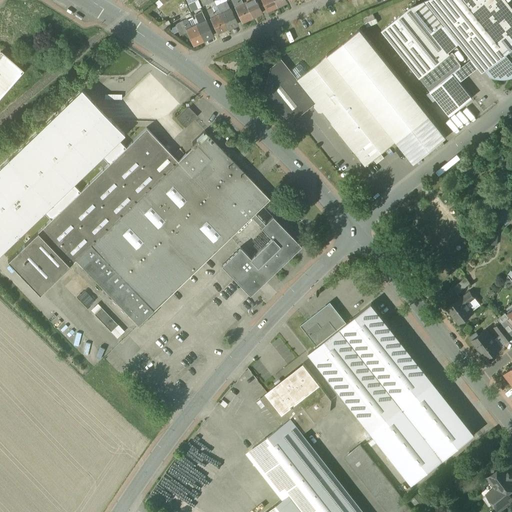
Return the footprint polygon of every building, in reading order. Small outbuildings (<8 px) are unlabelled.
[(245,3),(243,4),(240,0),(232,0),(243,22),(252,18),(245,3)] [(262,13),(255,0),(246,0),(248,1),(245,3),(252,18),(256,16),(256,17),(261,15),(261,14),(262,13)] [(273,0),(262,0),(267,11),(277,7),(273,0)] [(505,0),(427,0),(411,7),(406,11),(422,31),(428,26),(429,26),(443,14),(487,69),(511,49),(511,8),(507,2),(505,0)] [(198,1),(189,5),(192,11),(201,7),(198,1)] [(237,25),(226,2),(222,4),(222,5),(220,6),(223,13),(221,14),(228,29),(237,25)] [(221,14),(218,15),(215,8),(212,9),(212,8),(207,10),(218,34),(228,29),(221,14)] [(422,31),(406,11),(382,31),(420,78),(444,59),(437,50),(422,31)] [(213,36),(206,21),(206,20),(202,12),(195,16),(199,24),(196,25),(203,40),(213,36)] [(373,13),(362,18),(364,23),(375,18),(373,13)] [(203,40),(196,25),(193,26),(191,22),(189,23),(187,19),(183,21),(188,32),(194,45),(203,40)] [(183,21),(175,25),(180,35),(188,32),(183,21)] [(429,115),(360,28),(328,54),(397,141),(429,115)] [(444,59),(420,78),(430,91),(460,67),(461,65),(445,46),(443,45),(437,50),(444,59)] [(511,49),(487,69),(485,71),(485,72),(486,71),(489,76),(489,77),(494,79),(498,79),(503,80),(508,79),(510,78),(511,78),(511,77),(511,49)] [(0,98),(23,71),(1,52),(0,52),(0,98)] [(297,79),(296,79),(316,103),(314,104),(314,107),(318,112),(321,112),(322,111),(366,166),(397,141),(328,54),(306,71),(297,79)] [(290,71),(281,59),(270,68),(263,99),(291,122),(314,104),(316,103),(296,79),(297,79),(290,71)] [(301,65),(299,65),(290,71),(297,79),(306,71),(301,65)] [(125,133),(81,88),(0,166),(0,253),(43,212),(50,220),(80,192),(73,184),(102,156),(108,165),(126,148),(119,139),(125,133)] [(189,107),(177,119),(185,128),(198,116),(189,107)] [(429,115),(397,141),(414,163),(446,137),(429,115)] [(138,324),(270,199),(207,132),(178,160),(147,128),(126,148),(108,165),(80,192),(50,220),(7,261),(39,294),(76,259),(138,324)] [(440,215),(439,217),(432,207),(417,218),(424,228),(422,230),(438,250),(456,236),(440,215)] [(242,244),(220,265),(253,298),(308,245),(276,212),(260,227),(271,238),(254,256),(242,244)] [(466,278),(453,288),(458,293),(470,284),(466,278)] [(470,292),(461,298),(448,308),(459,323),(473,313),(467,305),(475,298),(470,292)] [(372,303),(342,326),(337,330),(336,331),(317,346),(309,352),(371,432),(434,382),(372,303)] [(102,307),(95,313),(119,337),(125,331),(102,307)] [(330,320),(322,327),(318,322),(306,332),(317,346),(336,331),(337,330),(330,320)] [(511,338),(511,336),(501,322),(494,327),(500,335),(506,343),(511,338)] [(494,340),(486,330),(479,335),(476,332),(470,337),(473,340),(472,340),(486,358),(500,348),(494,340)] [(506,343),(500,335),(494,340),(500,348),(506,343)] [(319,384),(303,364),(267,393),(260,398),(263,402),(261,404),(263,407),(266,405),(280,424),(283,422),(278,415),(298,401),(298,400),(319,384)] [(332,401),(319,384),(298,400),(298,401),(315,423),(330,412),(332,401)] [(315,423),(298,401),(278,415),(283,422),(285,423),(297,438),(315,423)] [(477,418),(465,402),(451,412),(451,413),(442,419),(448,427),(457,420),(464,428),(477,418)] [(444,405),(430,416),(434,422),(448,411),(444,405)] [(349,446),(368,432),(360,420),(355,424),(352,421),(343,428),(346,431),(341,435),(349,446)] [(354,511),(297,438),(285,423),(253,448),(289,494),(266,511),(354,511)] [(428,431),(420,437),(424,442),(432,436),(428,431)] [(412,511),(360,445),(349,453),(395,511),(412,511)] [(511,489),(511,477),(503,466),(488,478),(496,488),(490,493),(496,500),(497,501),(508,492),(511,489)] [(511,497),(508,492),(497,501),(496,500),(493,503),(499,510),(511,500),(511,497)]
